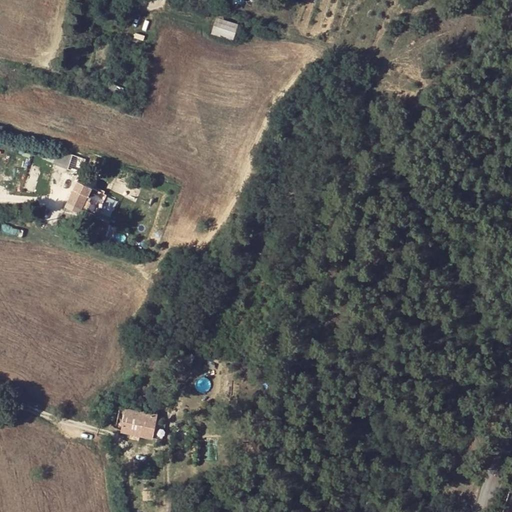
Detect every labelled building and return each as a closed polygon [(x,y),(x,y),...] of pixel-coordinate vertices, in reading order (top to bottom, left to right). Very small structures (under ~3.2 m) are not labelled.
[(216,17),(211,33),(232,39),(237,23),(216,17)] [(63,155),(71,157),(72,154),(58,149),(57,153),(63,155)] [(45,161),(53,164),(57,154),(51,152),(50,155),(47,154),(45,161)] [(63,155),(57,153),(57,154),(53,164),(59,166),(63,155)] [(71,157),(63,155),(59,166),(67,168),(71,157)] [(77,182),(67,203),(81,209),(90,189),(77,182)] [(79,213),(81,209),(67,203),(65,207),(79,213)] [(98,234),(101,225),(100,224),(88,221),(84,230),(98,234)] [(105,224),(101,222),(100,224),(101,225),(98,234),(97,238),(100,239),(105,224)] [(195,356),(180,351),(176,363),(189,367),(195,356)] [(130,410),(109,405),(104,426),(153,437),(157,416),(136,411),(137,406),(130,405),(130,410)]
